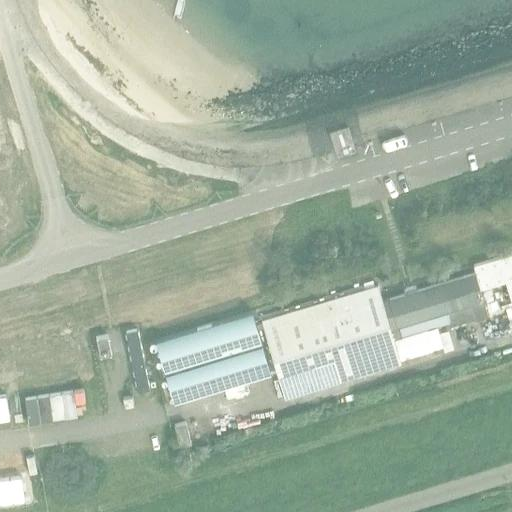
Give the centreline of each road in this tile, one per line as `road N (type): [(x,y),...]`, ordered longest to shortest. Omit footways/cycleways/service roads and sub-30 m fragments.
road 1 (unclassified): [(0,278),(511,122)]
road 2 (unclassified): [(383,511),(511,472)]
